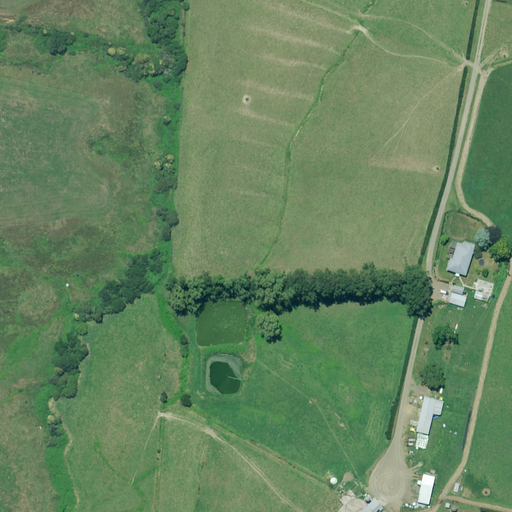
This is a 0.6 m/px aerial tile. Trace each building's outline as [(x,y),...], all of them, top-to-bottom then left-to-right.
[(466,276),(476,245),(465,241),(464,245),(458,243),(453,259),(451,258),(447,270),(466,276)] [(453,293),(463,295),(465,287),(455,285),(453,293)] [(490,294),(476,291),(474,298),(488,302),(490,294)] [(453,293),(452,292),(449,304),(464,307),(467,296),(463,295),(453,293)] [(444,402),(424,397),(417,432),(429,434),(433,414),(441,416),(444,402)] [(430,476),(430,473),(427,472),(427,475),(423,474),(417,502),(429,504),(430,500),(432,500),(434,489),(432,489),(435,477),(430,476)] [(381,511),(384,509),(382,507),(383,506),(376,499),(361,511),(376,511),(379,510),(381,511)]
